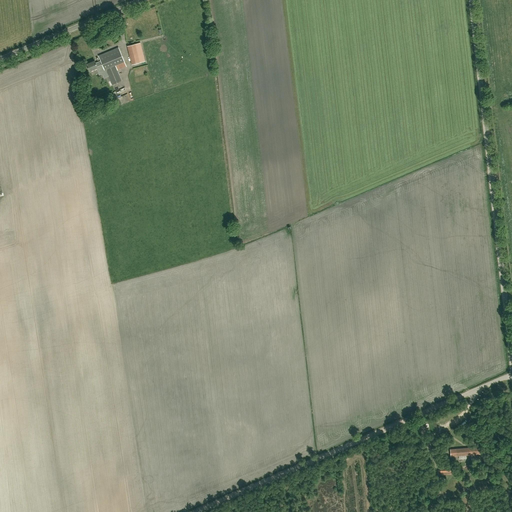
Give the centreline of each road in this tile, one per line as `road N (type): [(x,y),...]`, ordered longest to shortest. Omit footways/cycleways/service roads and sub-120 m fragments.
road 1 (tertiary): [(511,360),(471,0)]
road 2 (track): [(476,389),(194,511)]
road 3 (unclassified): [(0,59),(140,0)]
